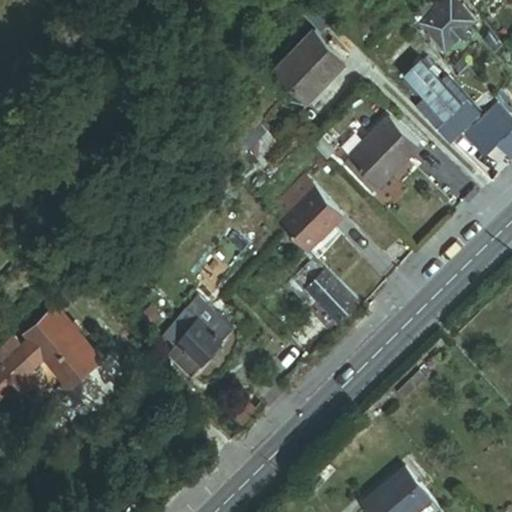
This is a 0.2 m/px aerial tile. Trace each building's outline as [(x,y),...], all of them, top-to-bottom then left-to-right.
[(317,0),(314,0),(304,10),(317,22),(321,26),(333,14),(317,0)] [(472,25),(445,0),(442,0),(417,26),(446,53),(472,25)] [(321,26),(317,22),(275,66),(307,96),(349,53),(321,26)] [(427,62),(404,86),(415,97),(438,72),(427,62)] [(492,114),(469,135),(488,155),(511,134),(492,114)] [(383,121),(342,162),(373,193),(414,151),(383,121)] [(266,144),(249,161),(258,170),(275,153),(266,144)] [(333,158),(318,144),(309,153),(324,167),(333,158)] [(312,183),(278,219),(286,227),(274,239),(286,251),(292,245),(298,238),(307,247),(308,248),(342,212),(312,183)] [(292,245),(301,254),(307,247),(298,238),(292,245)] [(362,299),(316,255),(287,285),(306,304),(314,296),(340,321),(362,299)] [(108,345),(59,298),(31,326),(38,332),(26,344),(17,334),(0,349),(0,394),(10,385),(20,393),(35,379),(25,370),(38,356),(43,361),(55,350),(80,374),(108,345)] [(202,315),(167,351),(190,374),(209,355),(218,346),(226,338),(202,315)] [(209,355),(215,360),(224,352),(218,346),(209,355)] [(248,399),(230,419),(240,429),(258,409),(248,399)] [(364,502),(371,511),(412,511),(429,499),(404,469),(364,502)]
